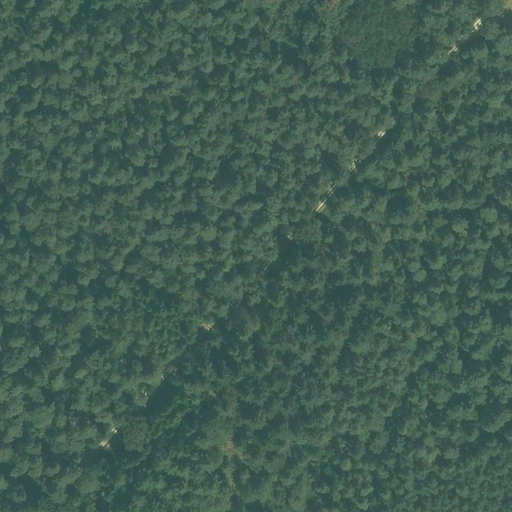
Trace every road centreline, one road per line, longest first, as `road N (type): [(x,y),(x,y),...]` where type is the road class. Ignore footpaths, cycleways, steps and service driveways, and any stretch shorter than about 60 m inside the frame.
road 1 (track): [(47,511),(492,0)]
road 2 (track): [(0,500),(18,511),(351,511),(511,410)]
